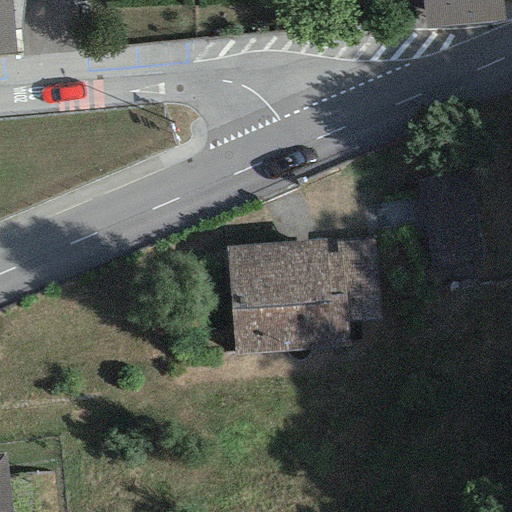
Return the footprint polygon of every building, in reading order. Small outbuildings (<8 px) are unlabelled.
[(0,0),(0,56),(15,55),(9,0),(0,0)] [(500,0),(418,0),(421,32),(502,25),(500,0)] [(428,260),(480,256),(474,165),(422,169),(428,260)] [(373,236),(339,239),(344,323),(378,321),(373,236)] [(339,239),(224,245),(231,354),(346,347),(344,323),(339,239)] [(10,511),(4,453),(0,453),(0,511),(10,511)]
